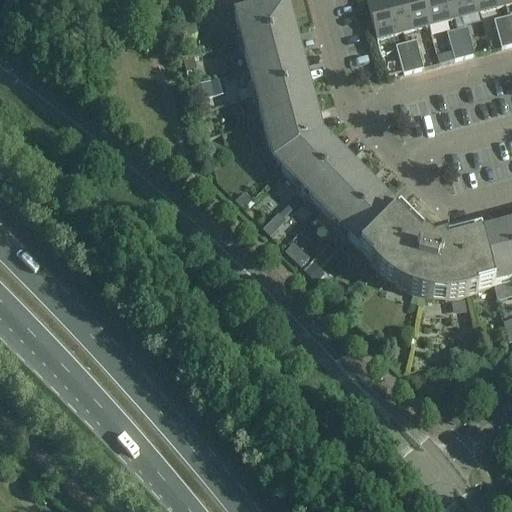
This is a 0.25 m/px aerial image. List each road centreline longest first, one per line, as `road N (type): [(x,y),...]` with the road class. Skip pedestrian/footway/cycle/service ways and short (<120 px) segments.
road 1 (residential): [(436,475),(235,260),(0,68)]
road 2 (primary): [(237,511),(0,245)]
road 3 (primary): [(0,302),(188,511)]
road 4 (residential): [(343,109),(448,212),(511,194)]
road 5 (residential): [(511,65),(343,109)]
